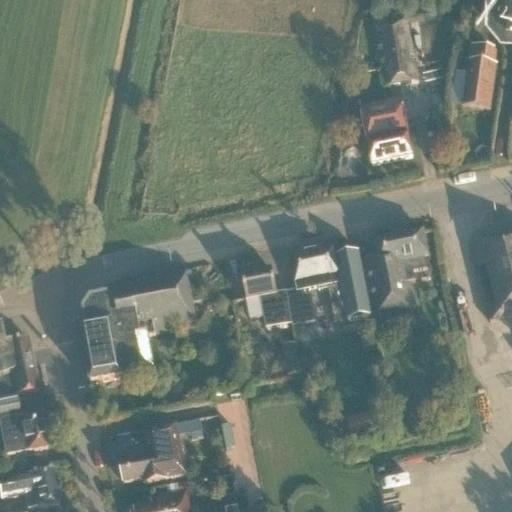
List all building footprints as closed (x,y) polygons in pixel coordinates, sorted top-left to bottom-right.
[(511,7),(509,8),(500,16),(498,19),(497,31),(498,35),(505,44),(508,46),(511,46),(511,7)] [(419,84),(410,25),(408,16),(373,21),(384,90),(419,84)] [(483,21),(470,20),(467,42),(481,43),(483,21)] [(494,50),(472,47),(469,63),(457,61),(454,78),(453,91),(465,93),(463,108),(463,109),(490,113),(497,66),(495,66),(497,55),(494,50)] [(401,97),(401,96),(363,104),(364,105),(360,106),(372,167),(413,159),(401,97)] [(428,258),(424,233),(374,243),(377,258),(363,260),(374,317),(416,309),(411,284),(416,283),(414,273),(427,271),(424,259),(428,258)] [(511,318),(511,236),(472,245),(490,324),(511,318)] [(298,294),(318,290),(319,294),(328,292),(327,288),(342,284),(337,258),(335,250),(291,259),(298,294)] [(358,254),(337,258),(342,284),(327,288),(328,292),(333,316),(347,313),(349,323),(372,319),(358,254)] [(157,373),(150,337),(197,329),(186,270),(123,282),(124,287),(105,290),(107,301),(92,304),(85,313),(88,329),(81,330),(85,350),(84,350),(87,362),(87,366),(88,366),(92,386),(123,380),(123,379),(157,373)] [(273,272),(242,278),(247,302),(261,300),(267,331),(293,326),(293,325),(292,318),(289,302),(289,299),(278,301),(277,296),(273,272)] [(302,300),(289,302),(292,318),(293,325),(293,326),(306,324),(302,300)] [(1,325),(0,325),(0,395),(1,399),(0,399),(0,418),(14,415),(20,414),(16,397),(39,393),(28,340),(5,345),(1,325)] [(300,376),(299,370),(295,346),(283,348),(288,378),(300,376)] [(15,419),(14,415),(0,418),(0,427),(6,457),(26,453),(27,453),(48,449),(42,414),(21,418),(15,419)] [(377,434),(373,418),(350,424),(353,440),(377,434)] [(186,477),(181,453),(177,427),(172,428),(172,427),(144,432),(149,459),(120,465),(124,485),(144,481),(145,486),(168,481),(186,477)] [(59,506),(52,471),(0,479),(0,494),(1,502),(25,498),(28,511),(59,506)] [(190,511),(187,493),(169,497),(151,500),(152,507),(135,510),(135,511),(190,511)] [(237,511),(235,497),(218,501),(220,511),(237,511)]
